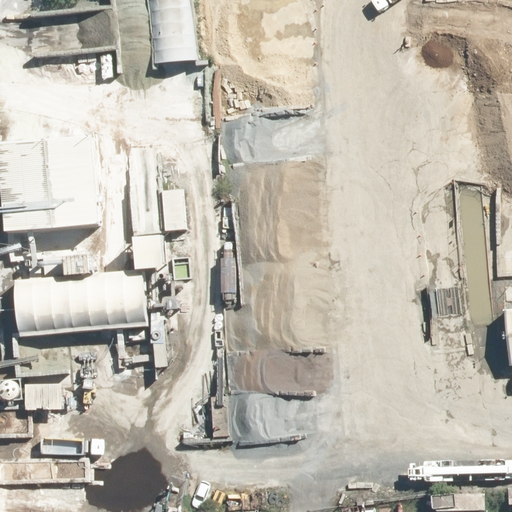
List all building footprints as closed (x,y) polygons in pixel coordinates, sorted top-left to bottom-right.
[(202,61),(199,0),(151,0),(154,63),(202,61)] [(106,134),(12,142),(19,230),(113,223),(106,134)] [(159,154),(135,156),(142,235),(165,233),(159,154)] [(511,172),(485,175),(499,284),(511,282),(511,172)] [(154,265),(20,277),(25,333),(159,321),(154,265)] [(511,364),(511,282),(499,284),(507,365),(511,364)] [(492,492),(444,494),(445,511),(492,509),(492,492)]
